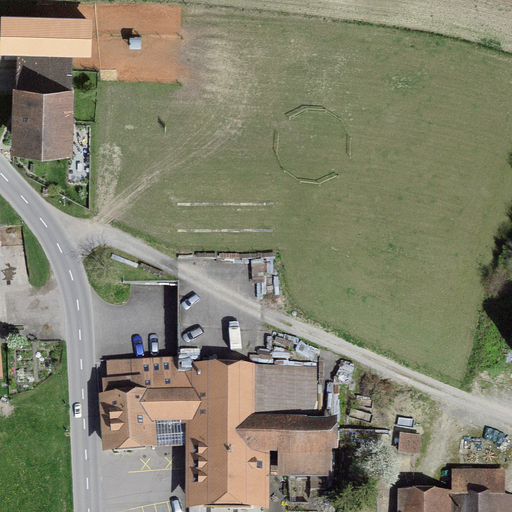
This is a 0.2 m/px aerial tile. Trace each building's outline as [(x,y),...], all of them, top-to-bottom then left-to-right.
[(22,89),(21,143),(63,144),(65,59),(23,58),(23,89),(22,89)] [(153,445),(151,422),(178,421),(178,426),(200,426),(200,376),(178,375),(178,360),(108,363),(109,396),(104,396),(107,448),(114,448),(153,445)] [(200,376),(200,426),(200,503),(189,503),(188,511),(263,511),(264,504),(255,504),(255,470),(264,470),(264,450),(270,450),(270,461),(283,461),(283,477),(326,477),(326,452),(331,452),(331,426),(317,426),(317,368),(267,368),(267,374),(254,374),(254,376),(200,376)] [(419,442),(419,428),(401,427),(400,441),(419,442)] [(511,511),(511,500),(501,500),(502,473),(455,473),(454,499),(409,499),(408,511),(511,511)]
